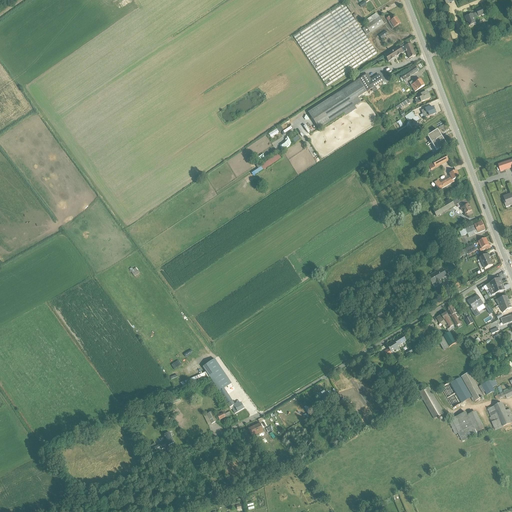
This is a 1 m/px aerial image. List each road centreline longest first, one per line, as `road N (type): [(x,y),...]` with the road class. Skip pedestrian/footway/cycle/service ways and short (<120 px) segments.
road 1 (unclassified): [(507,265),(264,413),(151,464)]
road 2 (tertiary): [(507,265),(406,0)]
road 3 (track): [(0,395),(82,511)]
